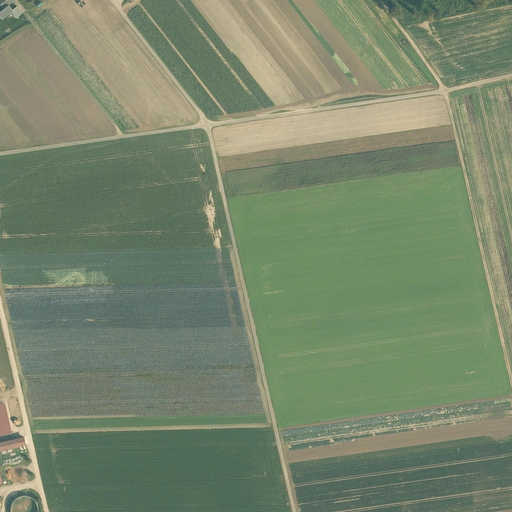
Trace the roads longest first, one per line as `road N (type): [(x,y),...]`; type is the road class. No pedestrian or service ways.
road 1 (track): [(293,511),(207,125)]
road 2 (track): [(511,386),(445,91)]
road 3 (track): [(207,125),(445,91)]
road 4 (track): [(0,306),(46,511)]
road 5 (track): [(207,125),(0,154)]
road 6 (track): [(111,0),(207,125)]
road 7 (track): [(122,137),(26,13)]
